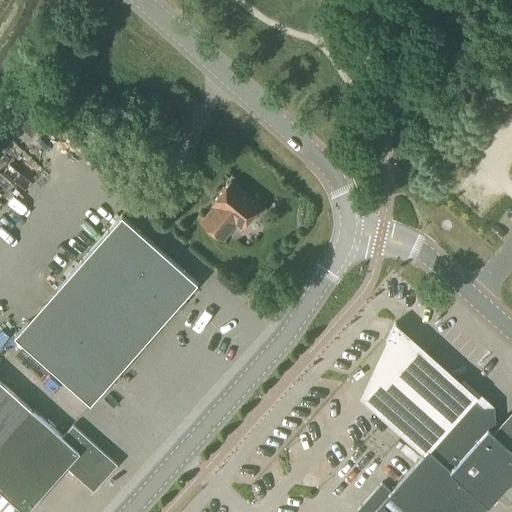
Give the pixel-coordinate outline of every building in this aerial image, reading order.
[(162,156),(185,126),(157,104),(134,135),(162,156)] [(29,106),(15,123),(31,138),(45,120),(29,106)] [(26,170),(19,176),(30,189),(37,183),(26,170)] [(52,181),(46,188),(59,200),(65,193),(52,181)] [(240,230),(260,207),(230,182),(211,205),(213,206),(200,222),(221,240),(234,225),(240,230)] [(162,201),(175,210),(187,195),(174,185),(162,201)] [(89,404),(197,283),(121,216),(13,337),(89,404)] [(358,511),(359,511),(478,511),(488,500),(511,471),(511,438),(495,424),(494,401),(479,388),(424,341),(394,315),(359,390),(368,398),(428,451),(391,492),(381,484),(358,511)] [(38,416),(29,409),(0,381),(0,492),(22,511),(25,511),(65,467),(92,491),(117,465),(72,425),(61,437),(57,433),(38,416)] [(511,402),(495,424),(511,438),(511,402)]
